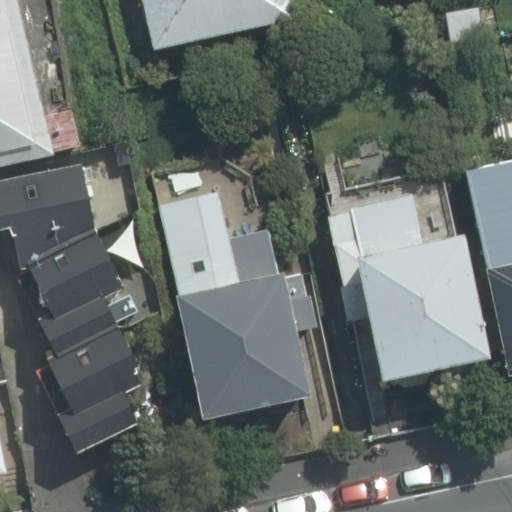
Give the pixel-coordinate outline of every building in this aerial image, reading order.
[(0,0),(0,166),(53,155),(80,149),(71,110),(44,116),(17,0),(0,0)] [(145,0),(156,49),(293,18),(289,0),(145,0)] [(127,145),(110,148),(115,174),(131,171),(127,145)] [(511,374),(511,160),(465,170),(509,375),(511,374)] [(31,267),(98,232),(97,230),(85,165),(0,181),(0,231),(12,228),(23,269),(31,267)] [(214,415),(225,425),(294,411),(300,397),(310,395),(296,329),(317,325),(306,274),(285,279),(284,274),(278,275),(270,231),(231,240),(221,193),(207,195),(196,188),(178,193),(174,203),(162,206),(182,295),(178,296),(205,418),(214,415)] [(420,243),(410,194),(349,207),(350,212),(328,216),(343,285),(339,285),(346,320),(367,316),(381,381),(489,358),(462,234),(420,243)] [(119,272),(98,232),(31,267),(52,312),(41,317),(58,353),(119,321),(108,297),(124,289),(116,273),(119,272)] [(140,366),(119,321),(58,353),(59,354),(50,358),(73,407),(61,413),(79,451),(138,423),(124,393),(143,383),(135,368),(140,366)] [(0,472),(8,471),(0,430),(0,472)]
